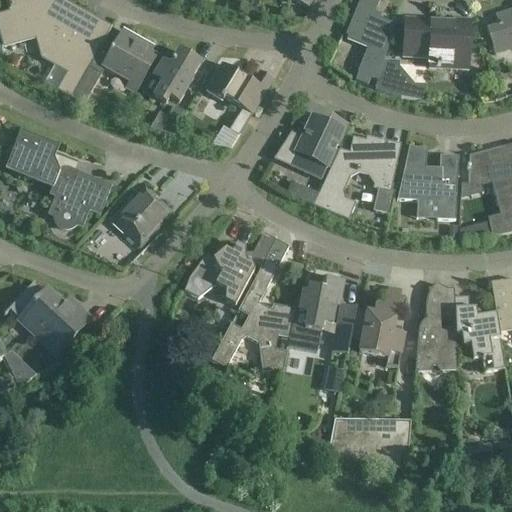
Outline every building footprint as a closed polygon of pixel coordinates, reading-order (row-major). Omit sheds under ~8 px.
[(56,92),(70,100),(88,69),(109,32),(82,17),(84,13),(60,0),(42,0),(44,6),(35,8),(32,0),(8,0),(10,5),(8,5),(10,12),(11,12),(12,16),(0,19),(0,41),(1,46),(37,36),(43,57),(68,72),(56,92)] [(287,0),(287,1),(308,9),(311,0),(287,0)] [(379,0),(359,0),(345,37),(368,46),(356,74),(357,75),(354,82),(367,87),(370,80),(376,83),(394,26),(372,18),(379,0)] [(511,51),(511,50),(511,11),(494,17),(497,27),(486,30),(492,49),(494,56),(511,51)] [(468,59),(470,22),(451,21),(451,26),(437,25),(404,24),(402,58),(428,60),(428,69),(450,70),(467,71),(468,59)] [(133,46),(119,38),(111,52),(110,52),(108,54),(110,55),(101,69),(129,85),(125,91),(134,96),(156,58),(150,55),(153,49),(135,39),(133,41),(135,42),(133,46)] [(200,66),(177,53),(169,68),(162,63),(152,80),(161,85),(152,100),(164,107),(169,100),(178,105),(183,97),(177,94),(181,87),(186,89),(200,66)] [(383,62),(374,91),(400,100),(406,101),(406,89),(396,75),(397,63),(383,62)] [(248,82),(221,66),(205,93),(222,104),(224,100),(251,117),(272,82),(259,74),(250,88),(246,85),(248,82)] [(88,69),(70,100),(83,106),(100,76),(88,69)] [(186,115),(173,108),(166,120),(158,115),(149,131),(172,138),(186,115)] [(228,133),(238,138),(246,124),(237,119),(228,133)] [(301,142),(289,137),(279,152),(293,158),(289,167),(320,182),(345,128),(330,121),(327,127),(312,119),(301,142)] [(21,139),(8,171),(52,188),(49,195),(58,198),(51,216),(53,217),(53,221),(55,225),(58,228),(61,230),(66,231),(70,230),(74,229),(77,226),(79,227),(86,209),(97,214),(102,202),(105,204),(108,195),(99,191),(100,188),(83,182),(81,185),(74,182),(77,175),(72,174),(52,176),(50,176),(44,175),(48,166),(54,151),(21,139)] [(349,155),(339,152),(318,196),(313,208),(348,223),(355,205),(345,201),(343,195),(349,181),(357,176),(368,178),(373,187),(372,190),(377,191),(372,214),(389,218),(392,202),(396,186),(392,185),(396,165),(383,162),(387,147),(370,144),(369,150),(364,149),(365,142),(352,140),(349,155)] [(422,152),(408,149),(396,202),(436,205),(435,222),(455,223),(458,159),(439,158),(439,171),(424,170),(424,171),(418,171),(422,152)] [(491,238),(499,238),(511,234),(511,162),(506,164),(502,149),(469,158),(468,167),(466,167),(466,172),(468,173),(467,187),(494,181),(504,220),(487,224),(491,238)] [(295,184),(289,196),(313,208),(318,196),(295,184)] [(157,197),(144,185),(134,195),(138,199),(114,224),(124,234),(121,237),(136,251),(169,215),(159,206),(154,210),(149,205),(157,197)] [(449,229),(448,240),(457,241),(457,229),(449,229)] [(261,269),(264,262),(275,242),(263,236),(252,255),(256,266),(261,269)] [(288,341),(289,341),(295,311),(280,309),(279,316),(258,305),(288,249),(275,242),(264,262),(261,269),(237,313),(248,319),(241,332),(230,326),(211,363),(226,371),(240,344),(246,339),(258,346),(262,375),(282,375),(286,354),(275,352),(277,339),(288,341)] [(224,251),(213,261),(205,257),(189,280),(184,293),(198,301),(215,288),(225,293),(224,303),(234,309),(253,273),(250,264),(246,265),(244,261),(244,251),(236,247),(231,255),(224,251)] [(295,311),(287,350),(316,355),(322,325),(331,327),(340,282),(325,279),(324,285),(310,282),(308,294),(302,293),(298,312),(295,311)] [(495,317),(497,330),(509,328),(511,329),(511,281),(490,285),(495,317)] [(34,285),(33,284),(8,311),(20,322),(25,317),(37,329),(32,334),(57,356),(86,325),(71,312),(69,315),(45,293),(44,295),(33,286),(34,285)] [(504,371),(497,330),(495,317),(490,285),(495,317),(476,320),(475,311),(468,311),(468,300),(453,300),(455,337),(460,337),(462,349),(469,347),(472,363),(481,362),(483,375),(504,371)] [(455,337),(453,300),(453,291),(447,292),(436,286),(435,287),(432,289),(430,291),(429,294),(428,295),(426,302),(425,304),(425,306),(426,307),(427,309),(428,309),(425,312),(425,315),(426,320),(426,321),(427,322),(428,324),(425,328),(418,329),(414,375),(426,374),(430,366),(437,366),(442,374),(456,373),(455,337)] [(372,316),(355,312),(350,340),(361,342),(358,355),(387,361),(385,369),(397,371),(400,357),(404,337),(389,334),(390,329),(385,328),(387,320),(395,322),(401,292),(387,290),(384,306),(375,304),(372,316)] [(347,357),(350,340),(355,312),(356,310),(340,307),(336,326),(331,354),(347,357)] [(36,377),(25,367),(11,375),(19,390),(36,377)] [(382,397),(382,409),(392,409),(392,397),(382,397)] [(275,411),(260,409),(258,423),(259,423),(273,425),(273,424),(275,411)] [(410,424),(334,422),(327,457),(355,466),(394,473),(405,474),(407,454),(410,424)] [(511,458),(511,443),(499,446),(501,461),(511,458)]
